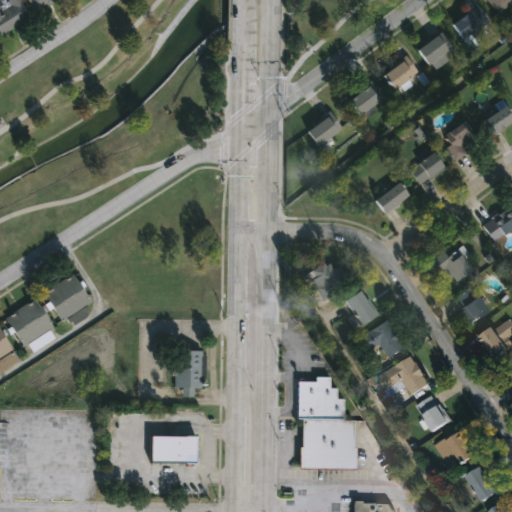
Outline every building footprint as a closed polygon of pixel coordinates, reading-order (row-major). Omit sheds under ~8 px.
[(0,33),(0,0),(19,0),(31,15),(2,36),(0,33)] [(54,0),(34,11),(27,0),(54,0)] [(482,27),(471,11),(450,26),(461,42),(482,27)] [(414,49),(439,30),(451,47),(426,65),(414,49)] [(379,72),(406,58),(415,75),(388,89),(379,72)] [(345,100),(370,81),(381,97),(357,116),(345,100)] [(481,120),(503,106),(511,120),(490,134),(481,120)] [(315,146),(304,131),(328,113),(339,128),(315,146)] [(449,143),(443,137),(459,121),(478,141),(456,163),(443,149),(449,143)] [(406,171),(429,151),(443,167),(420,187),(406,171)] [(371,201),(395,182),(407,196),(383,215),(371,201)] [(511,216),(511,226),(492,241),(480,225),(505,207),(511,216)] [(443,251),(447,256),(454,250),(469,269),(451,284),(432,261),(443,251)] [(305,273),(328,260),(344,288),(321,301),(305,273)] [(91,303),(75,312),(57,283),(73,274),(91,303)] [(75,312),(60,322),(42,293),(57,283),(75,312)] [(484,314),(466,321),(456,296),(474,289),(484,314)] [(341,300),(357,290),(373,316),(357,326),(341,300)] [(20,309),(32,301),(51,329),(49,330),(55,339),(44,346),(20,309)] [(44,346),(33,353),(28,345),(22,349),(3,320),(20,309),(44,346)] [(367,351),(358,338),(383,320),(402,348),(387,358),(377,343),(367,351)] [(511,343),(511,345),(494,359),(476,336),(490,325),(493,330),(507,320),(511,326),(511,335),(508,339),(511,343)] [(0,332),(12,351),(0,358),(0,332)] [(181,389),(172,389),(173,351),(201,352),(201,357),(205,357),(205,384),(200,384),(200,389),(192,389),(192,396),(181,396),(181,389)] [(401,380),(384,391),(376,377),(409,356),(428,384),(411,395),(401,380)] [(344,420),(301,419),(297,419),(298,383),(316,383),(316,378),(329,378),(328,389),(335,389),(335,399),(344,399),(344,420)] [(416,404),(435,395),(448,422),(429,431),(416,404)] [(301,419),(344,420),(352,420),(352,448),(355,448),(354,469),(297,468),(297,447),(301,447),(301,419)] [(473,455),(452,469),(435,445),(456,431),(473,455)] [(147,438),(177,438),(192,438),(192,465),(177,464),(146,464),(147,438)] [(496,491),(480,501),(463,475),(479,465),(496,491)] [(507,511),(483,511),(501,501),(507,511)] [(353,503),(352,511),(393,511),(390,505),(361,505),(361,503),(353,503)]
